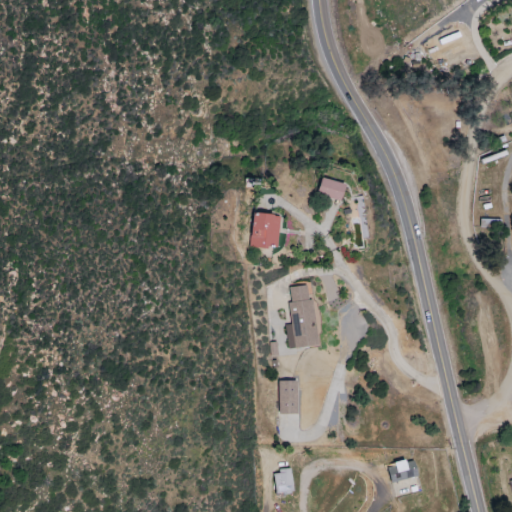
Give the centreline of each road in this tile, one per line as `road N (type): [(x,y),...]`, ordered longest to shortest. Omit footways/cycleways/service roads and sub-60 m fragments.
road 1 (tertiary): [(317,0),(344,86),(393,164),(476,511)]
road 2 (residential): [(511,68),(488,94),(467,193),(479,255),(508,300),(501,396),(473,406),(450,393)]
